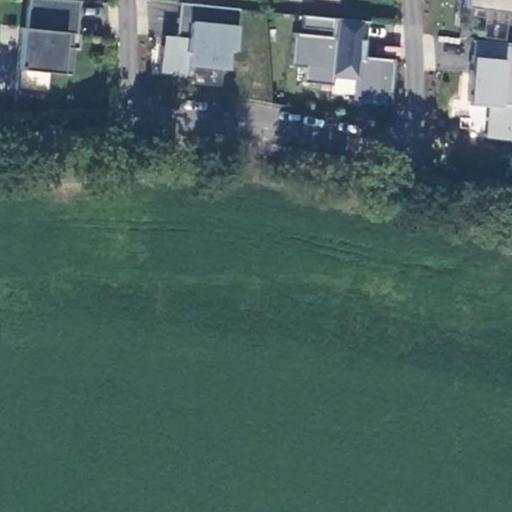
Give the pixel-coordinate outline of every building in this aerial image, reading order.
[(72,37),(79,37),(81,38),(84,4),(40,0),(35,0),(33,32),(28,31),(22,93),(54,96),(55,76),(77,78),(80,51),(77,51),(70,50),(72,37)] [(511,14),(511,0),(473,0),(472,9),(511,14)] [(187,6),(184,41),(183,50),(170,49),(167,74),(194,76),(194,67),(233,71),(235,51),(242,52),(245,12),(187,6)] [(372,42),(374,24),(310,18),(309,31),(339,34),(339,39),(301,35),(298,69),(312,70),(311,85),(340,88),(341,78),(363,80),(361,102),(397,106),(402,61),(372,59),(373,42),(372,42)] [(77,51),(79,37),(72,37),(70,50),(77,51)] [(171,40),(170,49),(183,50),(184,41),(171,40)] [(511,90),(511,44),(482,41),(476,103),(511,106),(511,90)] [(459,68),(461,47),(439,45),(437,66),(459,68)]
